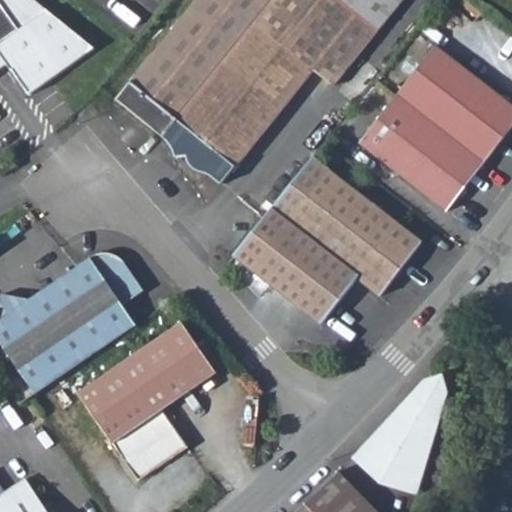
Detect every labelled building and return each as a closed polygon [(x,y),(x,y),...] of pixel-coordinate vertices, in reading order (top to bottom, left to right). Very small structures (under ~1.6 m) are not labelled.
[(96,51),(34,0),(0,0),(20,29),(0,43),(0,67),(7,62),(32,97),(96,51)] [(0,0),(0,43),(20,29),(0,0)] [(197,0),(118,96),(171,142),(174,152),(189,155),(189,162),(200,171),(209,171),(222,182),(236,165),(237,167),(316,72),(335,87),(407,0),(197,0)] [(511,104),(437,45),(359,143),(446,211),(511,126),(511,104)] [(422,241),(315,157),(235,253),(320,322),(357,278),(381,295),(422,241)] [(8,158),(0,165),(0,175),(2,178),(15,167),(15,166),(8,158)] [(28,298),(2,293),(0,301),(0,340),(39,391),(139,323),(124,304),(144,288),(126,263),(123,260),(120,258),(116,256),(110,254),(103,253),(96,253),(90,255),(28,298)] [(183,320),(80,391),(140,478),(189,445),(164,407),(218,370),(183,320)] [(445,371),(428,375),(400,404),(352,453),(380,482),(417,494),(450,385),(445,371)] [(291,511),(379,511),(337,470),(299,505),(291,511)] [(44,511),(25,483),(0,499),(0,511),(44,511)]
